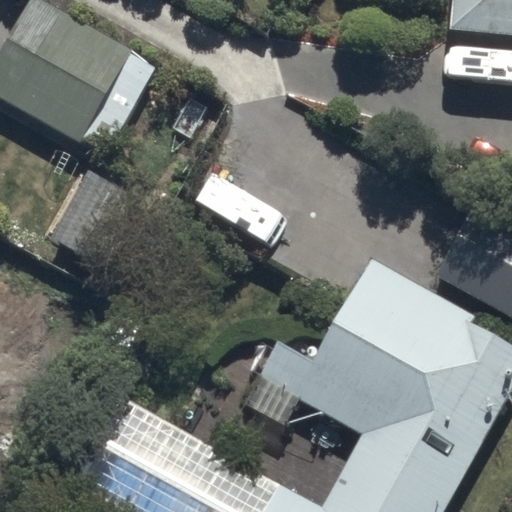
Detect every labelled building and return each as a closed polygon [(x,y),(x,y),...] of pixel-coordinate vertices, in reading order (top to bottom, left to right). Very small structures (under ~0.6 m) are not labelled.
[(511,52),(511,0),(468,0),(464,48),(511,52)] [(47,27),(3,105),(122,172),(167,94),(47,27)] [(511,237),(493,228),(458,295),(511,322),(511,237)] [(132,511),(457,511),(511,410),(511,344),(390,280),(331,389),(295,370),(265,426),(297,443),(318,404),(378,435),(340,506),(328,511),(314,511),(129,408),(85,485),(132,511)] [(158,347),(111,323),(92,360),(139,384),(158,347)] [(0,497),(4,500),(30,451),(0,434),(0,497)]
